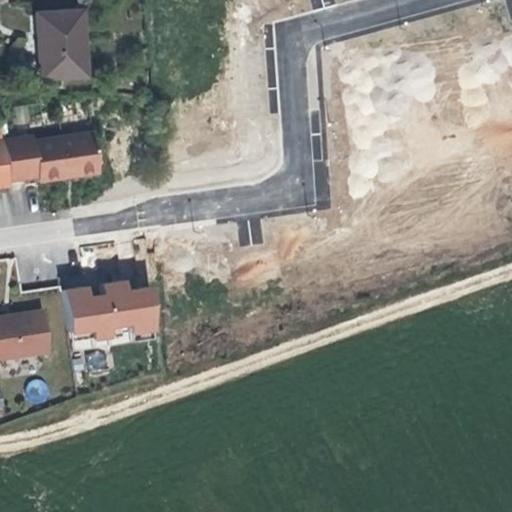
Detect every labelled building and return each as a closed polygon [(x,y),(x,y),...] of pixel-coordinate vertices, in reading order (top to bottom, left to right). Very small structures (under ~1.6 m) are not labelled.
[(80,12),(35,13),(36,39),(38,78),(85,76),(80,12)] [(33,163),(35,181),(62,179),(99,177),(89,133),(35,140),(39,162),(33,163)] [(0,139),(9,184),(35,181),(33,163),(39,162),(35,140),(33,134),(0,139)] [(0,193),(10,192),(9,184),(0,139),(0,137),(0,193)] [(87,287),(60,291),(66,338),(90,335),(92,346),(111,343),(109,332),(128,330),(129,337),(154,334),(149,289),(125,292),(123,282),(114,283),(98,286),(99,296),(88,298),(87,287)] [(0,362),(48,355),(40,311),(5,316),(0,317),(0,362)]
